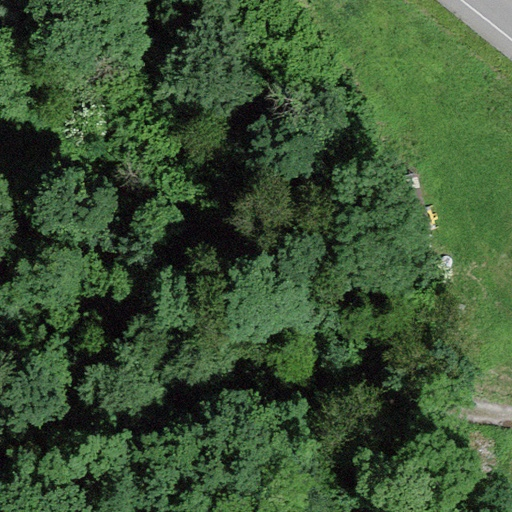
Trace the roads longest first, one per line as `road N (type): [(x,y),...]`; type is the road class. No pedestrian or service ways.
road 1 (track): [(0,468),(187,417),(381,404),(469,406),(511,416)]
road 2 (track): [(381,404),(312,308),(197,227),(0,138)]
